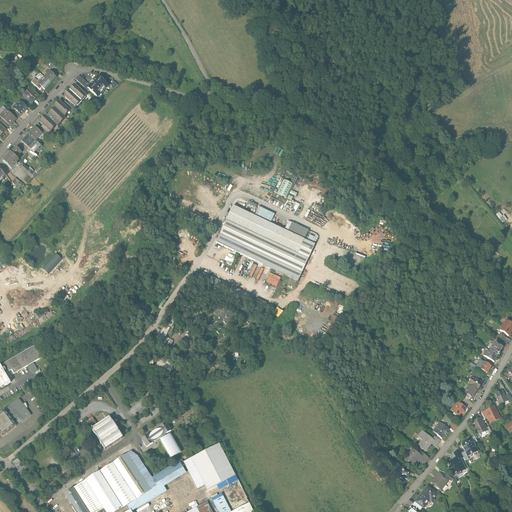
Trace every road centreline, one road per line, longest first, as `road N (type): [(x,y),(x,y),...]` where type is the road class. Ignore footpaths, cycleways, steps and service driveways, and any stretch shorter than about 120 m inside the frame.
road 1 (residential): [(393,511),(511,345)]
road 2 (unclassified): [(124,78),(197,99),(208,94),(162,0)]
road 3 (residential): [(0,153),(71,69),(124,78)]
